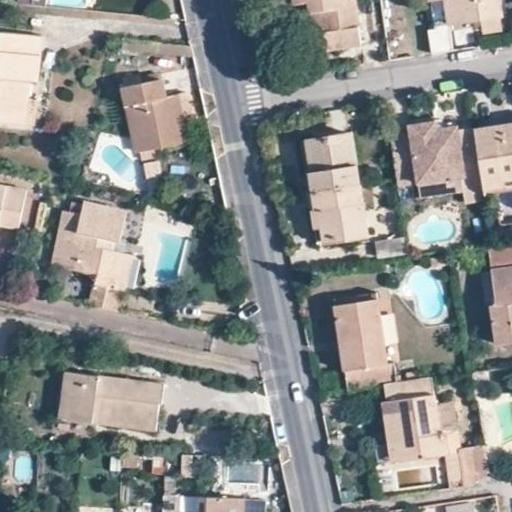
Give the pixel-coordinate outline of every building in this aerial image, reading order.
[(316,49),(316,51),(362,44),(355,0),(293,0),(294,5),(309,3),(311,13),(313,13),(314,13),(316,28),(313,30),(316,49)] [(436,26),(451,25),(446,0),(431,0),(435,27),(436,26)] [(446,0),(451,25),(502,17),(499,0),(446,0)] [(308,52),(316,51),(316,49),(313,30),(316,28),(314,13),(313,13),(311,13),(302,14),(307,53),(308,52)] [(14,82),(29,84),(35,84),(40,39),(2,34),(0,47),(0,125),(16,127),(19,104),(12,102),(12,101),(13,82),(14,82)] [(29,85),(29,84),(14,82),(13,82),(12,101),(12,102),(19,104),(16,127),(24,128),(26,104),(27,103),(29,85)] [(137,156),(185,146),(181,121),(176,96),(164,99),(159,82),(122,90),(137,156)] [(186,94),(176,96),(181,121),(191,119),(186,94)] [(410,127),(411,135),(411,140),(458,133),(458,129),(437,132),(436,123),(410,127)] [(505,181),(511,180),(511,125),(474,131),(481,176),(484,191),(506,188),(505,181)] [(481,176),(474,131),(458,133),(411,140),(411,135),(389,138),(397,187),(418,184),(481,176)] [(351,137),(309,143),(309,144),(317,193),(360,187),(351,137)] [(310,194),(317,193),(309,144),(309,143),(303,144),(302,145),(310,194)] [(0,226),(18,231),(26,192),(0,187),(0,226)] [(360,187),(317,193),(324,243),(367,236),(360,187)] [(317,245),(324,243),(317,193),(310,194),(317,245)] [(113,240),(121,242),(126,214),(83,204),(81,217),(64,215),(53,268),(97,279),(95,286),(89,284),(84,305),(111,311),(115,291),(123,255),(121,254),(112,252),(113,240)] [(123,242),(121,242),(113,240),(112,252),(121,254),(123,242)] [(379,260),(406,256),(404,240),(377,243),(379,260)] [(511,242),(487,246),(495,306),(491,307),(497,346),(511,343),(511,242)] [(132,257),(123,255),(115,291),(124,293),(132,257)] [(346,373),(348,392),(384,386),(397,385),(394,365),(388,366),(386,365),(377,294),(334,300),(342,344),(348,345),(349,345),(353,371),(353,372),(346,373)] [(342,344),(346,373),(353,372),(353,371),(349,345),(348,345),(342,344)] [(93,417),(92,424),(157,432),(159,405),(163,405),(164,386),(67,374),(63,414),(93,417)] [(408,383),(422,381),(420,374),(407,376),(408,383)] [(437,422),(435,406),(431,380),(422,381),(408,383),(397,385),(384,386),(386,403),(393,403),(399,441),(399,442),(389,443),(392,464),(442,455),(448,455),(444,434),(440,434),(439,434),(437,422)] [(384,404),(389,443),(399,442),(399,441),(393,403),(386,403),(384,404)] [(436,406),(435,406),(437,422),(439,434),(440,434),(444,434),(448,455),(442,455),(448,491),(464,489),(456,439),(455,433),(456,433),(452,405),(452,404),(436,406)] [(61,420),(92,424),(93,417),(63,414),(61,420)] [(482,435),(456,439),(464,489),(472,487),(487,473),(482,435)] [(193,456),(183,455),(182,476),(192,477),(193,456)] [(161,511),(178,511),(179,498),(163,497),(161,511)] [(203,511),(204,499),(179,498),(178,511),(203,511)] [(238,511),(239,500),(204,499),(203,511),(238,511)]
